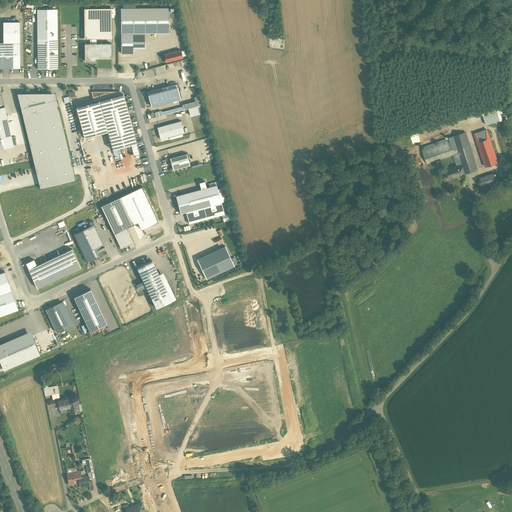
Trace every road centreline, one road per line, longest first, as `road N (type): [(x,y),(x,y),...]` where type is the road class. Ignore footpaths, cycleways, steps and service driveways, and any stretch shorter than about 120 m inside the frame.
road 1 (residential): [(0,82),(130,85),(171,235)]
road 2 (residential): [(202,364),(276,353),(296,437),(280,449),(180,468)]
road 3 (residential): [(171,235),(29,302),(0,216)]
road 4 (unclassified): [(378,404),(338,443),(296,465),(180,468)]
road 5 (unclassified): [(378,404),(465,316),(511,251)]
road 6 (residential): [(150,476),(133,384),(202,364)]
road 7 (residential): [(171,235),(202,364)]
